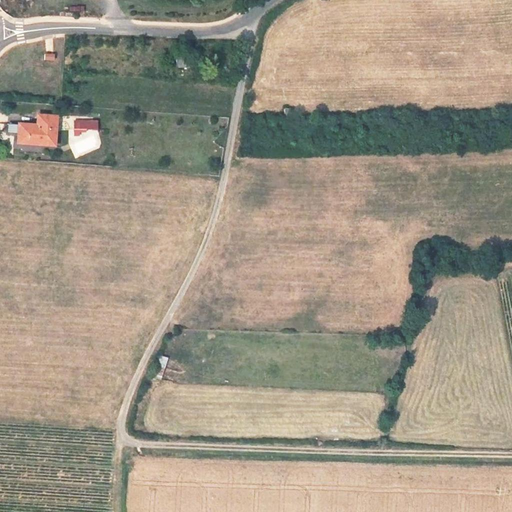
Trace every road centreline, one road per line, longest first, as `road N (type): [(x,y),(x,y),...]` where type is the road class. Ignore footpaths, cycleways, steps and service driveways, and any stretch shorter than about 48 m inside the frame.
road 1 (track): [(511,454),(146,443),(122,435),(141,366),(200,254),(219,198),(249,46),(245,20)]
road 2 (residential): [(0,33),(215,30),(245,20),(264,0)]
